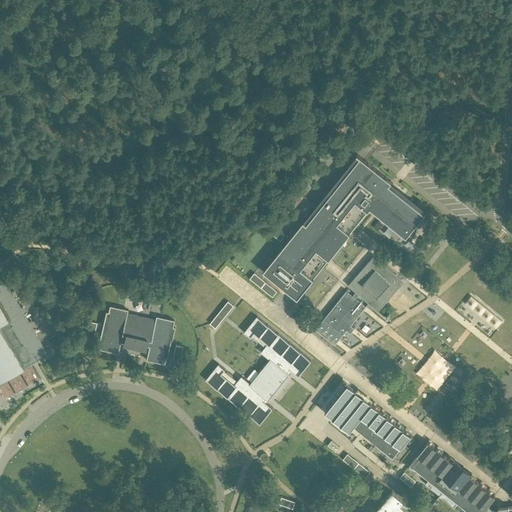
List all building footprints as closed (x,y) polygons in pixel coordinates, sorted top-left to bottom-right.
[(364,93),(359,89),(350,100),(355,105),(364,93)] [(383,110),(373,102),(369,108),(378,116),(383,110)] [(392,119),(387,114),(383,119),(388,124),(392,119)] [(404,121),(400,117),(392,127),(393,127),(393,128),(394,129),(397,131),(404,121)] [(303,220),(263,270),(298,298),(323,267),(320,264),(323,261),(326,256),(329,259),(374,202),(377,205),(381,207),(376,212),(406,236),(427,210),(426,209),(424,212),(395,189),(394,191),(388,186),(392,181),(357,153),(356,154),(360,157),(307,223),(303,220)] [(379,220),(373,227),(378,230),(383,224),(379,220)] [(285,232),(272,222),(268,228),(280,238),(285,232)] [(383,262),(378,257),(377,257),(376,256),(375,256),(374,257),(369,262),(368,263),(369,263),(356,277),(356,276),(355,277),(356,277),(351,282),(351,283),(351,284),(350,284),(351,285),(351,286),(356,291),(359,293),(371,303),(370,304),(371,304),(376,308),(384,300),(387,302),(391,299),(388,296),(389,294),(391,296),(398,289),(398,288),(403,284),(403,283),(403,282),(403,281),(403,280),(397,275),(398,275),(397,274),(383,262),(383,261),(383,262)] [(7,282),(17,276),(19,275),(15,268),(3,276),(6,280),(7,282)] [(277,291),(255,272),(250,278),(273,296),(277,291)] [(0,379),(20,368),(20,369),(21,368),(18,363),(44,349),(47,354),(48,353),(7,282),(6,280),(4,281),(5,283),(0,285),(0,379)] [(347,289),(316,329),(335,344),(347,330),(350,333),(354,327),(351,325),(366,305),(356,297),(359,293),(356,291),(353,294),(347,289)] [(108,311),(106,311),(99,341),(101,342),(100,348),(118,352),(121,340),(125,340),(124,343),(145,348),(146,345),(149,346),(146,359),(165,363),(166,357),(168,357),(175,326),(173,326),(175,319),(156,315),(155,322),(127,315),(128,309),(110,304),(108,311)] [(218,363),(206,379),(260,423),(273,407),(266,402),(264,400),(267,397),(269,398),(289,373),(288,371),(290,368),(292,370),(299,375),(311,359),(257,315),(244,331),(251,337),(252,335),(255,332),(268,343),(265,346),(261,351),(270,358),(250,383),(242,375),(237,381),(235,384),(221,373),(224,370),(225,369),(218,363)] [(89,322),(86,336),(93,337),(96,323),(89,322)] [(180,360),(183,346),(176,344),(173,359),(180,360)] [(363,396),(360,398),(358,397),(354,394),(356,390),(343,380),(333,392),(337,396),(325,411),(350,431),(353,426),(393,458),(411,435),(363,396)] [(328,445),(336,451),(340,447),(331,440),(328,445)] [(481,511),(495,495),(480,483),(462,468),(464,466),(463,466),(461,468),(428,441),(408,466),(408,467),(410,465),(428,480),(425,483),(426,484),(428,480),(442,491),(437,498),(438,498),(443,492),(456,503),(454,506),(454,507),(457,503),(467,511),(481,511)] [(343,459),(366,477),(370,471),(348,453),(343,459)] [(411,477),(407,482),(411,486),(416,481),(411,477)] [(392,491),(384,501),(374,511),(372,511),(370,510),(368,511),(406,511),(408,510),(400,504),(404,500),(392,491)]
